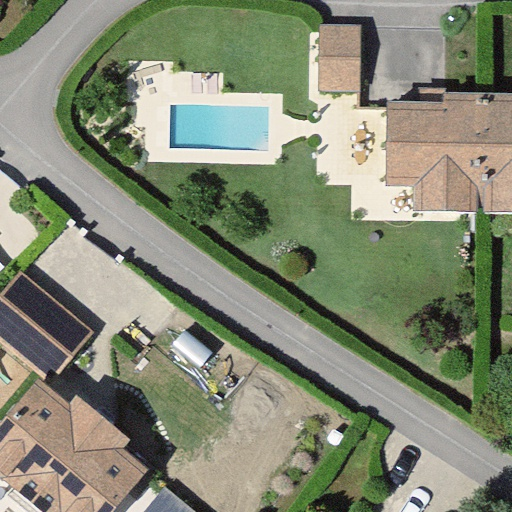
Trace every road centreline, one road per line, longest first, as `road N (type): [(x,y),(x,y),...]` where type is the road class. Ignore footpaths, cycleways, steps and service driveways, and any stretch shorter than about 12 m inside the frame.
road 1 (residential): [(511,469),(139,228),(2,107)]
road 2 (residential): [(106,0),(2,107)]
